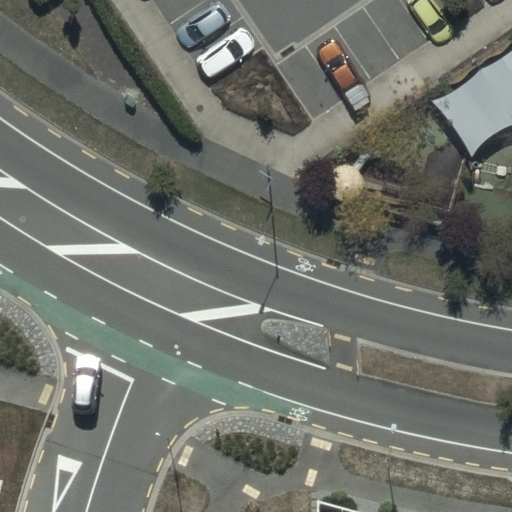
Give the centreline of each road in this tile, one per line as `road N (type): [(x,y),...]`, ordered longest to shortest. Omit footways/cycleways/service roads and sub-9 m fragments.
road 1 (residential): [(511,429),(423,417),(151,328)]
road 2 (residential): [(181,246),(347,311),(511,352)]
road 3 (residential): [(0,143),(78,196),(181,246)]
road 4 (residential): [(151,328),(89,511)]
road 5 (residential): [(151,328),(0,239)]
